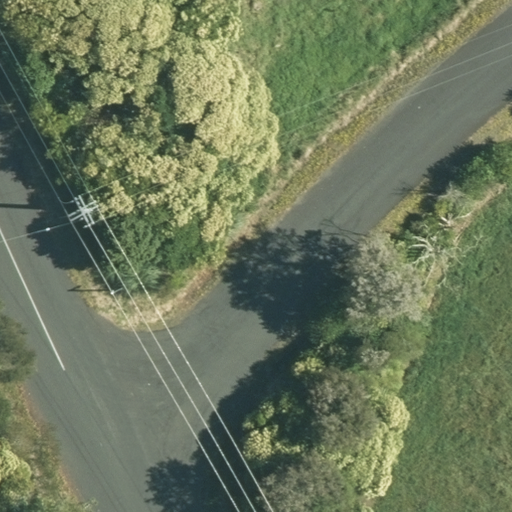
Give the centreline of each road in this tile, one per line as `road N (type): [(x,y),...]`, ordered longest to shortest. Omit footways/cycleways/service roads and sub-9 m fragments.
road 1 (unclassified): [(106,462),(401,149),(511,54)]
road 2 (unclassified): [(106,462),(0,251)]
